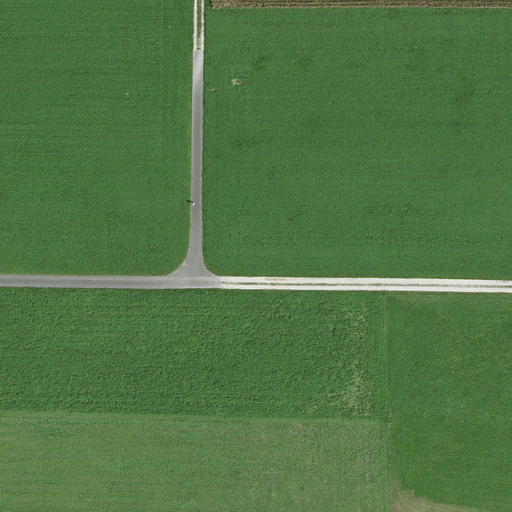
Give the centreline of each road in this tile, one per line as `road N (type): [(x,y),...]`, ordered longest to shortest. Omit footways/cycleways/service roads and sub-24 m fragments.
road 1 (track): [(198,283),(511,287)]
road 2 (track): [(199,68),(198,283)]
road 3 (track): [(198,283),(0,280)]
